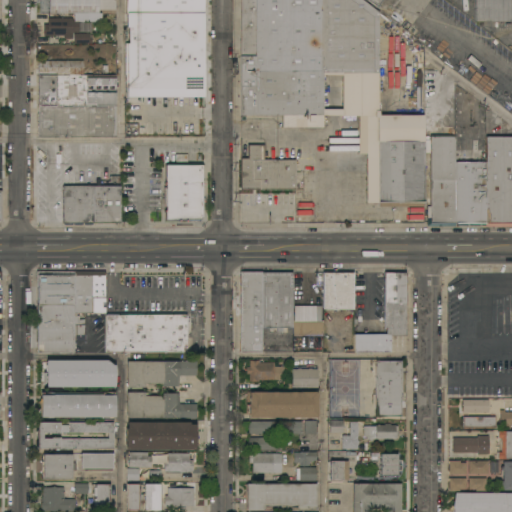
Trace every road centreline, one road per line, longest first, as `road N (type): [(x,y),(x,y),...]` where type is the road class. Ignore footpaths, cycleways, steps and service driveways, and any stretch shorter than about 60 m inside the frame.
road 1 (residential): [(426,511),(427,248)]
road 2 (residential): [(220,511),(221,248)]
road 3 (residential): [(19,511),(19,248)]
road 4 (residential): [(19,248),(17,0)]
road 5 (residential): [(221,248),(221,0)]
road 6 (secondary): [(265,248),(427,248)]
